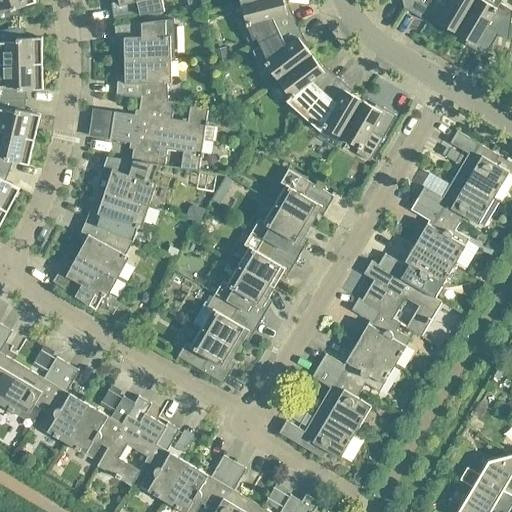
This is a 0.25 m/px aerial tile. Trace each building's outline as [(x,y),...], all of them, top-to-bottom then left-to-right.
[(20,6),(36,2),(35,0),(0,0),(0,21),(22,17),(20,6)] [(164,10),(162,0),(118,0),(119,4),(112,5),(114,18),(164,10)] [(298,23),(292,12),(287,13),(283,0),(253,0),(241,3),(245,24),(240,25),(248,41),(256,37),(259,42),(298,23)] [(456,32),(475,0),(413,0),(404,7),(423,18),(428,10),(440,17),(437,21),(456,32)] [(508,40),(511,12),(511,9),(499,2),(499,0),(475,0),(456,32),(475,43),(472,47),(486,55),(498,34),(508,40)] [(297,15),(301,25),(319,17),(315,7),(297,15)] [(171,59),(170,35),(166,35),(166,19),(115,25),(116,38),(124,38),(124,60),(171,59)] [(311,54),(299,38),(303,34),(298,23),(259,42),(261,46),(253,50),(260,67),(265,63),(278,80),(311,54)] [(0,63),(43,63),(42,37),(26,37),(24,26),(0,29),(0,63)] [(303,115),(338,76),(328,68),(324,71),(311,54),(278,80),(290,96),(286,100),(299,112),(303,115)] [(171,82),(171,59),(124,60),(125,82),(117,82),(116,94),(141,98),(141,97),(168,101),(168,100),(167,82),(171,82)] [(43,89),(43,63),(0,63),(0,96),(26,100),(27,89),(43,89)] [(341,136),(363,100),(345,89),(347,85),(338,76),(303,115),(320,131),(323,126),(341,136)] [(0,130),(35,139),(40,114),(25,110),(26,100),(0,96),(0,130)] [(204,138),(208,106),(168,100),(168,101),(141,97),(141,98),(138,115),(114,111),(112,125),(204,138)] [(370,160),(397,115),(383,107),(381,111),(363,100),(341,136),(359,147),(356,152),(370,160)] [(199,171),(204,138),(112,125),(110,139),(134,143),(132,160),(131,160),(158,164),(158,165),(199,171)] [(29,164),(35,139),(0,130),(0,166),(9,170),(13,161),(29,164)] [(509,171),(495,163),(500,155),(457,130),(450,142),(468,153),(456,175),(494,197),(509,171)] [(152,182),(158,165),(158,164),(131,160),(132,160),(107,156),(104,167),(108,168),(107,172),(105,176),(102,175),(97,188),(105,191),(149,205),(156,183),(152,182)] [(0,206),(8,211),(20,188),(5,180),(9,170),(0,166),(0,206)] [(326,209),(334,195),(288,168),(280,182),(285,185),(275,203),(311,224),(322,206),(326,209)] [(494,197),(456,175),(443,197),(424,186),(418,197),(460,222),(464,215),(478,224),(494,197)] [(141,228),(149,205),(105,191),(98,212),(90,209),(86,220),(132,240),(137,226),(141,228)] [(470,238),(456,229),(460,222),(418,197),(411,209),(429,220),(416,242),(454,264),(470,238)] [(189,205),(186,215),(199,221),(205,207),(194,203),(189,205)] [(300,242),(311,224),(275,203),(264,221),(259,218),(251,231),(297,258),(305,245),(300,242)] [(126,254),(132,240),(86,220),(81,231),(88,235),(77,254),(118,277),(129,256),(126,254)] [(290,271),(297,258),(251,231),(244,244),(249,247),(238,265),(274,286),(285,268),(290,271)] [(439,290),(454,264),(416,242),(403,263),(385,253),(378,264),(420,289),(421,288),(424,282),(439,290)] [(107,297),(118,277),(77,254),(67,274),(60,270),(53,280),(96,309),(103,295),(107,297)] [(442,301),(421,288),(420,289),(378,264),(371,260),(364,273),(374,279),(362,299),(362,300),(401,322),(400,323),(422,335),(442,301)] [(264,304),(274,286),(238,265),(227,283),(222,280),(215,293),(261,320),(268,307),(264,304)] [(253,333),(261,320),(215,293),(209,303),(205,301),(193,322),(202,327),(238,348),(249,330),(253,333)] [(396,329),(400,323),(401,322),(362,300),(362,299),(359,297),(352,309),(370,320),(357,342),(395,364),(411,338),(396,329)] [(0,401),(22,364),(0,351),(13,330),(1,323),(0,325),(0,401)] [(227,366),(238,348),(202,327),(191,345),(186,342),(178,355),(224,383),(232,369),(227,366)] [(380,391),(395,364),(357,342),(344,364),(326,353),(319,364),(361,389),(366,382),(380,391)] [(41,408),(68,363),(56,356),(44,377),(22,364),(0,401),(0,403),(26,418),(34,404),(41,408)] [(66,442),(89,404),(67,391),(79,369),(68,363),(41,408),(48,412),(40,426),(66,442)] [(371,405),(357,396),(361,389),(319,364),(312,376),(330,387),(317,409),(356,431),(371,405)] [(108,447),(135,402),(123,395),(111,417),(89,404),(66,442),(93,458),(101,443),(108,447)] [(142,467),(166,425),(146,413),(152,403),(139,395),(135,402),(108,447),(97,465),(131,485),(142,467)] [(340,458),(356,431),(317,409),(305,431),(286,420),(279,432),(321,457),(326,449),(340,458)] [(167,501),(189,463),(167,450),(180,428),(168,421),(166,425),(142,467),(149,471),(140,486),(167,501)] [(208,507),(235,461),(224,454),(211,476),(189,463),(167,501),(184,511),(195,511),(201,503),(208,507)] [(511,494),(503,490),(511,475),(507,456),(489,460),(480,475),(467,468),(461,479),(473,486),(510,508),(511,505),(511,494)] [(250,511),(256,502),(234,489),(247,468),(235,461),(208,507),(215,511),(214,511),(250,511)] [(508,511),(510,508),(473,486),(457,511),(490,511),(491,511),(508,511)] [(294,511),(302,500),(290,494),(279,511),(272,511),(256,502),(250,511),(294,511)] [(313,511),(319,501),(306,494),(302,500),(294,511),(313,511)]
